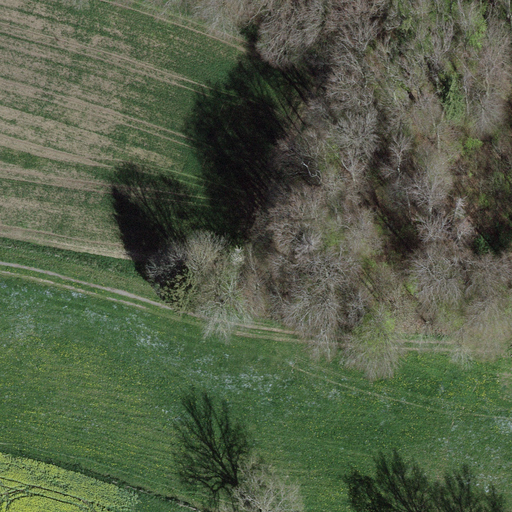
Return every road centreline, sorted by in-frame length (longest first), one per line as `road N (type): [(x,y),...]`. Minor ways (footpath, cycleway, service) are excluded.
road 1 (track): [(0,267),(238,327),(321,338),(511,341)]
road 2 (track): [(511,110),(361,90)]
